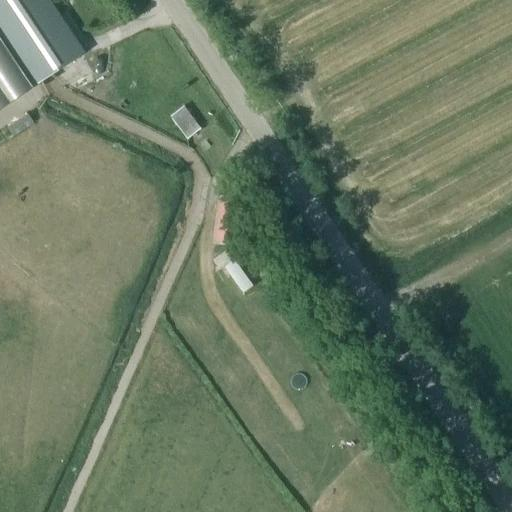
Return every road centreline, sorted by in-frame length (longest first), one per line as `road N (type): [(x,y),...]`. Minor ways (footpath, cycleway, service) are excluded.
road 1 (unclassified): [(511,511),(169,0)]
road 2 (track): [(258,132),(222,169),(69,511)]
